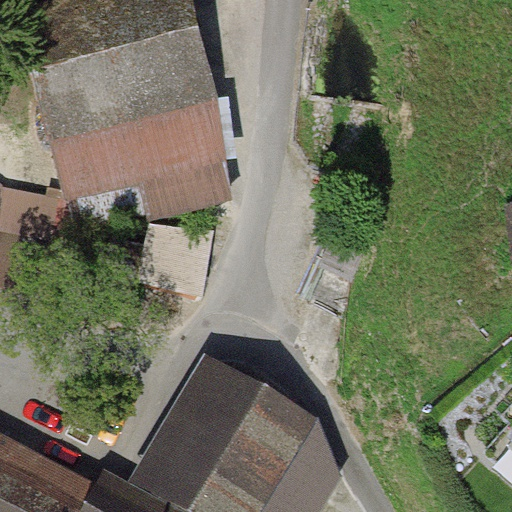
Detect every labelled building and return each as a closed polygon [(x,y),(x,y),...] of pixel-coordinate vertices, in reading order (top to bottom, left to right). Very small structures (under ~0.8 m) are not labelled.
[(67,196),(77,235),(88,233),(148,218),(151,232),(238,211),(227,171),(221,108),(186,0),(118,0),(24,23),(67,196)] [(48,199),(0,192),(0,294),(83,310),(91,267),(80,264),(88,233),(77,235),(67,196),(49,192),(48,199)] [(215,241),(151,232),(140,287),(204,309),(215,241)] [(139,269),(144,249),(116,243),(112,264),(139,269)] [(207,362),(131,493),(164,511),(269,511),(319,427),(207,362)] [(319,427),(269,511),(329,511),(345,487),(319,427)] [(94,511),(78,503),(81,498),(0,454),(0,511),(138,511),(132,509),(130,511),(94,511)]
